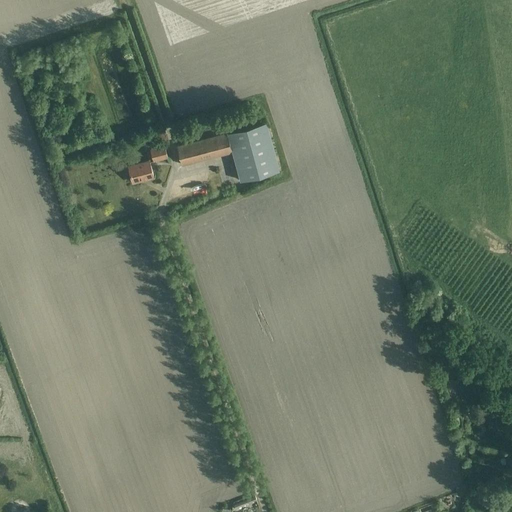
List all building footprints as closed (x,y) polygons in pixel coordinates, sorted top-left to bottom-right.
[(211,127),(219,124),(215,115),(208,118),(211,127)] [(240,179),(279,169),(266,121),(227,131),(240,179)] [(155,132),(159,143),(168,141),(164,129),(155,132)] [(182,164),(232,150),(226,131),(177,144),(182,164)] [(153,160),(167,156),(164,145),(150,149),(153,160)] [(140,158),(148,155),(145,147),(138,150),(140,158)] [(132,181),(153,176),(149,160),(128,166),(132,181)]
